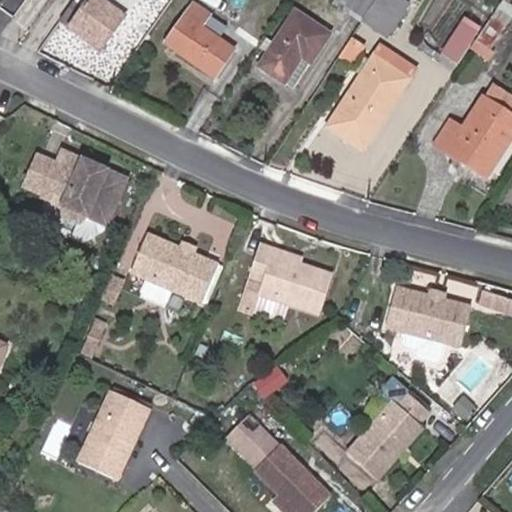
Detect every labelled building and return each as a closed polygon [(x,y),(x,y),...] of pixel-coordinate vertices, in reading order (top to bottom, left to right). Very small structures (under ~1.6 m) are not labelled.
[(124,19),(98,0),(76,0),(60,23),(100,52),(124,19)] [(221,0),(195,0),(194,3),(210,13),(218,18),(227,4),(221,0)] [(349,10),(354,0),(337,0),(336,2),(349,10)] [(364,21),(377,0),(354,0),(349,10),(364,21)] [(406,0),(377,0),(364,21),(388,36),(409,5),(405,2),(406,0)] [(489,58),(511,18),(511,2),(508,0),(498,0),(471,47),(489,58)] [(210,13),(194,3),(165,45),(215,79),(234,51),(201,27),(210,13)] [(311,65),(330,36),(296,13),(259,68),(285,85),(302,59),(311,65)] [(456,68),(479,33),(463,23),(440,58),(456,68)] [(351,41),(339,59),(354,68),(365,52),(351,41)] [(376,55),(411,79),(418,68),(383,46),(376,55)] [(363,153),(411,79),(376,55),(327,130),(363,153)] [(485,99),(511,114),(511,99),(491,87),(485,99)] [(487,178),(511,136),(511,114),(485,99),(464,133),(451,124),(437,148),(487,178)] [(127,183),(61,153),(55,167),(38,159),(23,192),(40,200),(39,203),(60,212),(62,221),(76,229),(85,223),(105,232),(127,183)] [(179,252),(146,237),(128,277),(199,308),(217,269),(190,257),(189,256),(179,252)] [(179,252),(189,256),(190,257),(193,250),(182,245),(179,252)] [(265,256),(267,249),(255,246),(248,275),(263,280),(258,297),(321,316),(332,277),(294,265),(265,256)] [(296,259),(267,249),(265,256),(294,265),(296,259)] [(450,281),(446,297),(508,312),(511,298),(470,288),(471,286),(450,281)] [(431,296),(396,287),(386,327),(462,346),(472,307),(444,300),(431,296)] [(433,290),(431,296),(444,300),(446,293),(433,290)] [(359,325),(356,331),(363,337),(367,331),(359,325)] [(102,331),(91,326),(80,352),(91,357),(102,331)] [(401,332),(396,349),(441,362),(446,345),(401,332)] [(148,409),(109,390),(82,445),(121,464),(148,409)] [(427,413),(404,394),(393,406),(389,403),(343,457),(375,484),(421,431),(416,426),(427,413)] [(222,445),(232,455),(257,429),(247,419),(222,445)] [(273,497),(288,511),(316,511),(329,500),(257,429),(232,455),(253,475),(252,476),(273,497)] [(278,511),(288,511),(273,497),(269,502),(278,511)]
